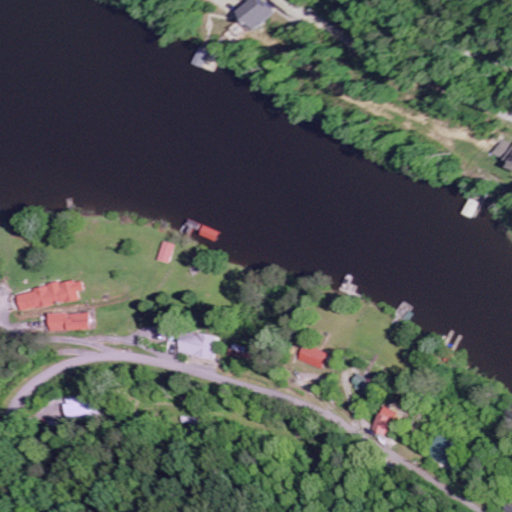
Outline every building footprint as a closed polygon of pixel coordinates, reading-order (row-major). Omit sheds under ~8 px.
[(263,31),(277,10),(262,0),(251,0),(241,16),(263,31)] [(511,144),(499,141),(495,155),(510,160),(508,166),(511,167),(511,144)] [(169,261),(181,264),(184,244),(173,242),(169,261)] [(35,312),(68,307),(68,304),(93,301),(92,292),(99,291),(97,282),(32,292),(35,312)] [(108,330),(107,313),(65,315),(66,332),(108,330)] [(236,339),(201,330),(195,353),(230,362),(236,339)] [(394,385),(372,376),(367,389),(389,398),(394,385)] [(81,419),(116,418),(115,401),(97,402),(97,399),(80,399),(81,419)] [(404,437),(414,414),(399,407),(389,430),(404,437)] [(477,446),(456,435),(445,457),(466,468),(477,446)]
